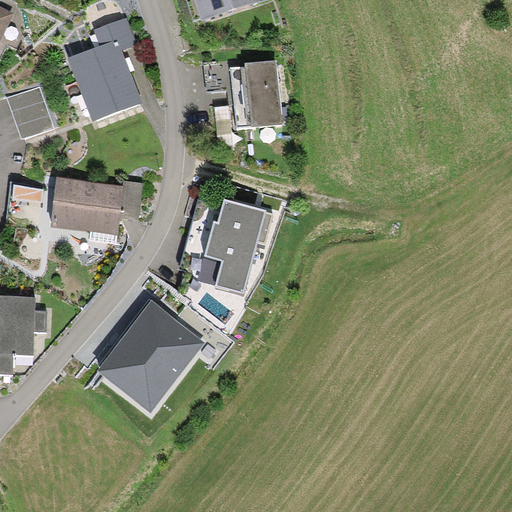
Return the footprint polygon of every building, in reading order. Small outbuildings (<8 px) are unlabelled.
[(195,0),(203,20),(264,0),(195,0)] [(0,7),(0,42),(2,39),(13,14),(0,7)] [(102,48),(69,60),(93,123),(142,104),(127,63),(122,51),(137,46),(127,19),(96,31),(102,48)] [(233,98),(237,129),(282,125),(276,65),(231,70),(233,98)] [(39,88),(7,99),(21,139),(53,129),(39,88)] [(59,179),(53,228),(117,237),(120,219),(124,187),(98,184),(59,179)] [(124,187),(120,219),(139,222),(144,184),(125,182),(124,187)] [(223,208),(200,201),(194,223),(181,270),(219,281),(217,288),(245,295),(259,244),(265,246),(274,214),(225,201),(223,208)] [(15,357),(35,357),(35,333),(47,333),(48,312),(41,312),(36,312),(36,298),(0,296),(0,373),(15,374),(15,357)] [(205,342),(150,302),(115,349),(97,374),(152,415),(205,342)]
